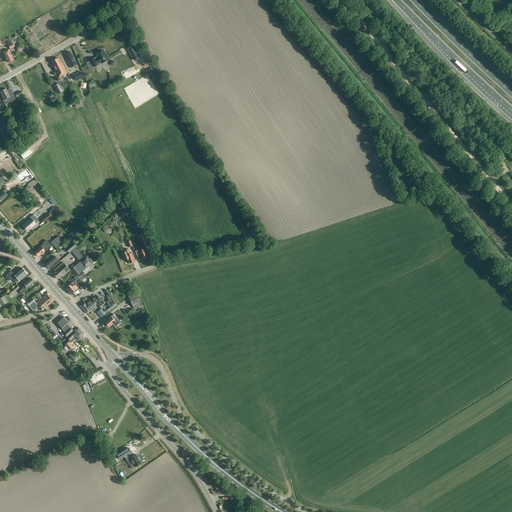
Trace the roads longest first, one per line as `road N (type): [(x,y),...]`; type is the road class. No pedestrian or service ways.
road 1 (track): [(511,205),(343,0)]
road 2 (unclassified): [(305,511),(185,421),(156,362),(142,354),(116,359)]
road 3 (unclassified): [(216,511),(192,469),(114,378),(109,365),(116,359)]
road 4 (track): [(264,0),(378,135)]
road 5 (motorway): [(395,0),(511,111)]
road 6 (unclassified): [(0,80),(130,0)]
road 7 (motorway): [(511,94),(413,0)]
road 8 (secondary): [(280,511),(181,433)]
